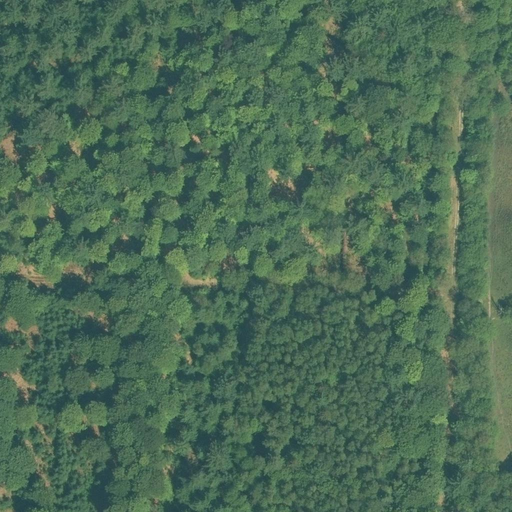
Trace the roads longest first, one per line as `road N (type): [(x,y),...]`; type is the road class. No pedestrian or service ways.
road 1 (track): [(449,294),(471,0)]
road 2 (track): [(185,284),(185,173),(152,0)]
road 3 (track): [(0,278),(254,286)]
road 4 (track): [(444,511),(449,294)]
road 5 (track): [(254,286),(449,294)]
